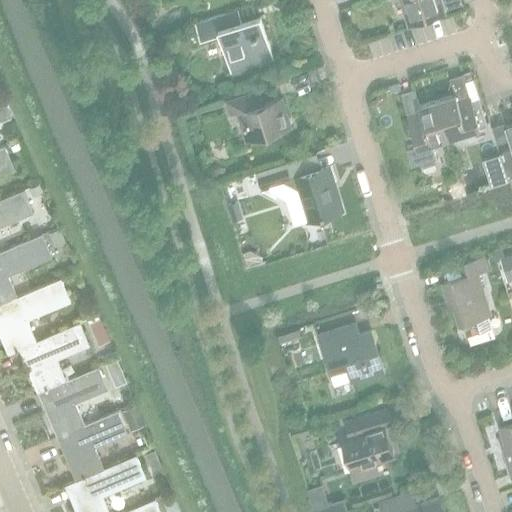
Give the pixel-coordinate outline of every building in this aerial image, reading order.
[(403,0),(409,18),(440,9),(436,0),(403,0)] [(260,14),(241,20),(231,23),(227,10),(194,20),(200,39),(220,33),(228,59),(246,54),(248,60),(272,53),(260,14)] [(259,102),(255,90),(226,99),(229,112),(240,109),(250,139),(290,126),(281,95),(259,102)] [(436,98),(448,136),(486,124),(478,98),(471,100),(469,95),(457,99),(455,93),(436,98)] [(412,164),(435,157),(430,142),(448,136),(436,98),(418,104),(420,111),(408,115),(417,146),(407,149),(412,164)] [(511,123),(505,126),(511,148),(500,151),(507,176),(511,175),(511,123)] [(0,172),(14,167),(4,143),(0,144),(0,172)] [(285,165),(258,173),(262,187),(269,184),(271,189),(285,197),(289,207),(302,202),(307,218),(336,209),(328,184),(333,183),(327,165),(289,177),(285,165)] [(0,248),(36,233),(0,248),(0,224),(33,211),(23,187),(0,197),(0,248)] [(17,294),(8,273),(52,255),(42,233),(42,231),(36,233),(0,248),(0,302),(17,295),(17,294)] [(489,312),(477,270),(486,267),(482,255),(460,262),(463,275),(445,280),(449,295),(453,294),(461,320),(463,320),(467,333),(491,326),(487,312),(489,312)] [(36,338),(27,317),(70,298),(61,276),(17,294),(17,295),(0,302),(0,331),(8,351),(18,346),(36,339),(36,338)] [(65,378),(66,378),(56,356),(89,342),(80,320),(36,338),(36,339),(18,346),(8,351),(19,347),(38,390),(66,379),(65,378)] [(352,335),(349,323),(319,333),(331,371),(348,366),(352,379),(384,368),(372,329),(352,335)] [(84,422),(84,421),(75,400),(108,387),(98,364),(66,378),(65,378),(66,379),(38,390),(57,434),(84,422)] [(354,469),(371,464),(370,460),(392,453),(383,425),(392,422),(388,407),(346,420),(351,434),(343,436),(354,469)] [(104,467),(103,466),(94,445),(127,431),(117,408),(84,422),(84,421),(84,422),(57,434),(75,478),(104,467)] [(511,421),(502,424),(509,448),(505,449),(511,470),(511,421)] [(109,511),(102,494),(146,476),(136,452),(103,466),(104,467),(75,478),(64,483),(76,511),(109,511)] [(410,504),(407,493),(380,501),(383,511),(444,511),(439,496),(410,504)] [(161,511),(155,497),(118,511),(161,511)]
